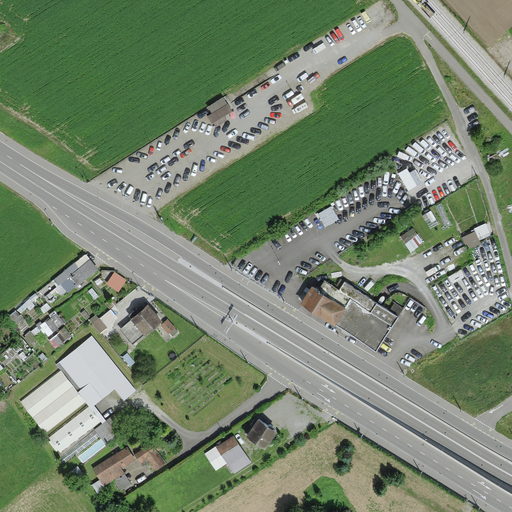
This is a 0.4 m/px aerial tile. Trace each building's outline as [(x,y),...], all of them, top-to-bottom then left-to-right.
[(224,97),(208,107),(212,114),(208,117),(215,127),(227,120),(225,117),(233,112),(224,97)] [(320,212),(326,225),(340,218),(333,205),(320,212)] [(414,226),(402,235),(413,250),(425,241),(414,226)] [(470,247),(482,242),(477,230),(465,235),(470,247)] [(52,279),(63,295),(100,269),(89,253),(52,279)] [(116,270),(108,283),(121,291),(128,278),(116,270)] [(338,290),(319,278),(303,303),(375,349),(397,315),(344,281),(338,290)] [(161,322),(148,306),(119,330),(130,343),(142,334),(144,337),(161,322)] [(102,331),(120,317),(112,308),(95,322),(102,331)] [(39,325),(47,336),(60,327),(51,316),(39,325)] [(66,326),(51,339),(57,346),(72,334),(66,326)] [(22,398),(45,432),(88,402),(91,406),(48,436),(60,452),(95,427),(106,443),(119,434),(96,402),(117,388),(124,399),(136,391),(96,334),(60,359),(66,367),(22,398)] [(490,359),(458,378),(466,392),(498,374),(490,359)] [(278,430),(259,419),(248,438),(267,449),(278,430)] [(250,463),(232,436),(217,448),(235,473),(250,463)] [(127,447),(92,468),(102,484),(123,472),(120,468),(135,459),(140,467),(147,462),(152,470),(163,463),(151,444),(132,455),(127,447)]
